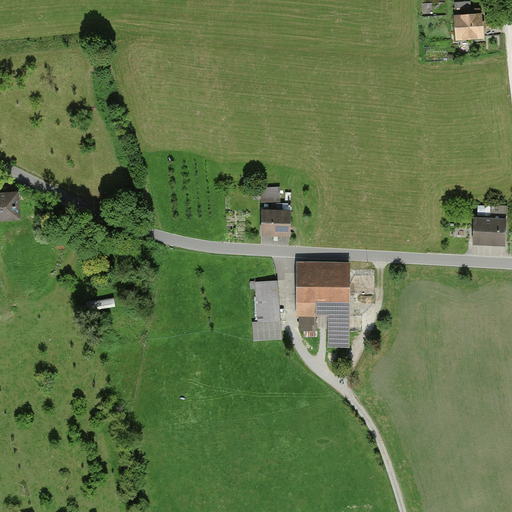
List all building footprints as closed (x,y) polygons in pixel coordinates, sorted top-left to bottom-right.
[(474,1),(454,3),(455,11),(474,9),(474,1)] [(485,14),(455,16),(456,41),(487,39),(485,14)] [(282,186),(260,187),(261,202),(282,201),(282,186)] [(23,193),(0,196),(0,224),(27,220),(23,193)] [(297,211),(266,210),(265,235),(296,236),(297,211)] [(476,244),(511,246),(511,230),(511,219),(478,217),(476,244)] [(357,262),(299,262),(299,315),(318,315),(318,301),(357,301),(357,262)] [(253,340),(284,338),(280,281),(249,283),(253,340)] [(330,345),(352,346),(354,304),(321,302),(320,316),(331,316),(330,345)] [(319,317),(300,318),(300,334),(319,334),(319,317)]
